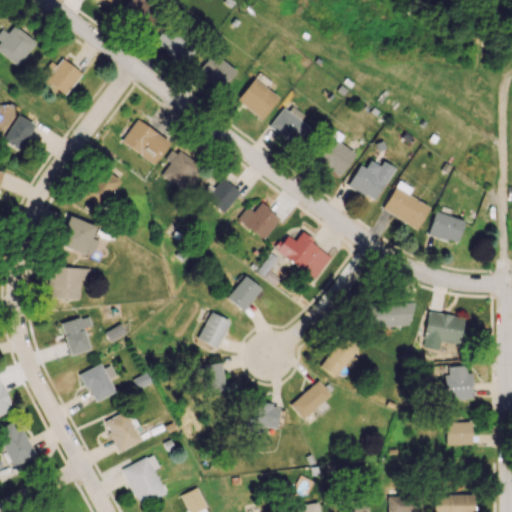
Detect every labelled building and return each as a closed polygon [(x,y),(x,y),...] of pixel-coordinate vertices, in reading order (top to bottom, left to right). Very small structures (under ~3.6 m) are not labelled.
[(157,10),(143,0),(126,0),(120,9),(144,28),(157,10)] [(0,52),(15,65),(34,42),(13,25),(7,33),(1,28),(0,28),(0,52)] [(220,90),(235,71),(211,52),(196,71),(220,90)] [(80,73),(59,57),(43,78),(64,94),(80,73)] [(262,118),(276,94),(250,78),(235,102),(262,118)] [(269,126),(293,145),(308,127),(298,119),(302,114),(287,102),(269,126)] [(2,142),(20,150),(32,123),(14,114),(2,142)] [(168,139),(133,119),(120,143),(155,163),(168,139)] [(340,174),(353,151),(328,137),(315,160),(340,174)] [(182,190),(199,166),(172,147),(164,158),(168,162),(160,174),(182,190)] [(378,165),(368,159),(363,167),(358,164),(346,185),(373,201),(392,167),(381,161),(378,165)] [(101,208),(117,179),(100,169),(83,198),(101,208)] [(224,213),(238,190),(219,178),(205,201),(224,213)] [(407,194),(411,188),(397,180),(381,208),(415,228),(428,207),(407,194)] [(246,207),(237,219),(262,239),(278,217),(258,202),(252,211),(246,207)] [(455,243),(463,220),(433,211),(426,234),(455,243)] [(89,257),(96,240),(89,238),(94,225),(65,214),(54,243),(89,257)] [(294,240),(285,235),(274,252),(315,277),(329,253),(298,234),(294,240)] [(77,298),(77,280),(87,280),(88,268),(49,267),(48,297),(77,298)] [(224,297),(241,311),(259,289),(243,275),(224,297)] [(411,302),(368,302),(368,326),(411,326),(411,302)] [(228,321),(208,311),(195,338),(215,347),(228,321)] [(438,350),(439,341),(458,345),(462,317),(427,311),(421,347),(438,350)] [(59,323),(68,355),(88,349),(82,328),(90,325),(87,314),(59,323)] [(318,365),(334,377),(358,344),(342,332),(318,365)] [(78,373),(91,401),(113,391),(107,378),(114,375),(109,365),(101,368),(99,363),(78,373)] [(202,364),(203,393),(222,392),(221,363),(202,364)] [(469,399),(469,373),(464,373),(464,365),(443,365),(444,399),(469,399)] [(287,403),(299,418),(329,396),(317,380),(287,403)] [(0,413),(10,409),(0,383),(0,413)] [(273,429),(278,407),(249,401),(244,424),(273,429)] [(138,440),(123,410),(101,421),(117,451),(138,440)] [(0,425),(0,438),(10,464),(31,456),(17,419),(0,425)] [(470,442),(469,421),(444,422),(444,443),(470,442)] [(120,467),(136,504),(163,493),(152,469),(157,467),(151,454),(120,467)] [(385,511),(419,511),(419,494),(386,495),(385,511)] [(472,511),(472,494),(432,495),(432,511),(472,511)] [(366,511),(366,497),(337,498),(337,511),(366,511)] [(281,507),(281,511),(318,511),(317,502),(281,507)]
